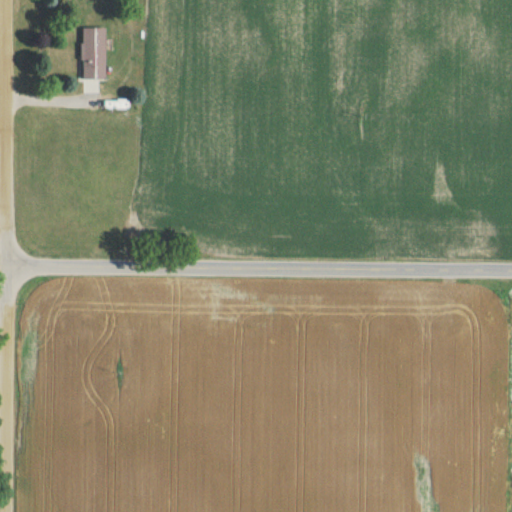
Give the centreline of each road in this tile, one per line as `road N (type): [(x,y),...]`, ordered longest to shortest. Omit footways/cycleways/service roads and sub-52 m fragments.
road 1 (residential): [(511,272),(0,269)]
road 2 (residential): [(6,511),(5,0)]
